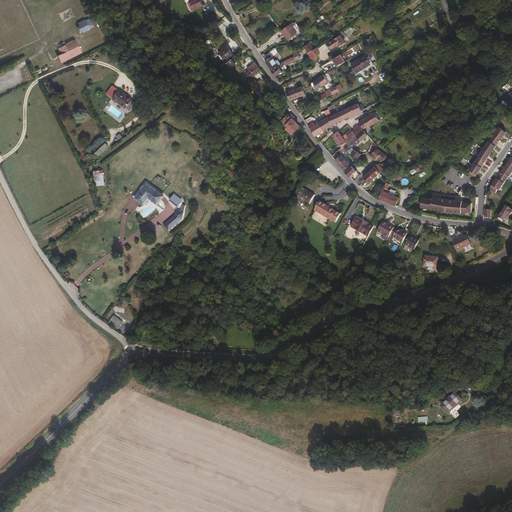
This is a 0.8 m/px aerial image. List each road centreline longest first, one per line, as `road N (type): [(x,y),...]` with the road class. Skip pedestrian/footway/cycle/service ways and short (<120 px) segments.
road 1 (tertiary): [(511,249),(443,288),(346,315),(276,350),(132,358)]
road 2 (residential): [(224,0),(280,99),(345,177),(399,214),(479,227)]
road 3 (unclassified): [(0,173),(57,275),(132,358)]
road 4 (track): [(353,183),(386,159),(383,148),(484,52),(511,71)]
road 5 (track): [(384,511),(398,463),(496,405),(511,352)]
road 6 (track): [(0,102),(58,69),(96,61),(121,69),(140,90),(147,107),(133,124)]
road 7 (tertiary): [(132,358),(0,485)]
road 8 (track): [(443,0),(474,62),(511,101)]
